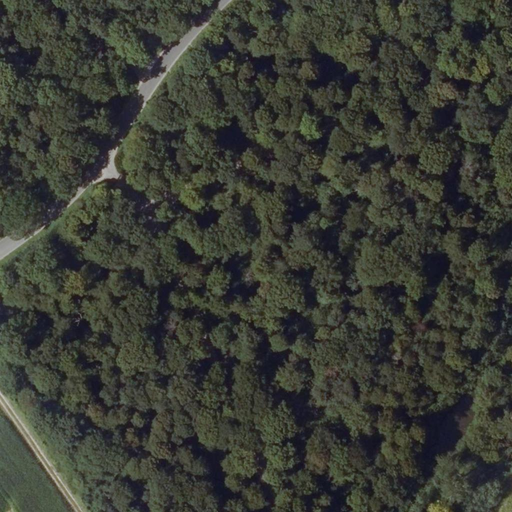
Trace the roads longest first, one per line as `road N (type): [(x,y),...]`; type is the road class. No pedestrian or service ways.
road 1 (track): [(142,212),(478,64),(511,61)]
road 2 (track): [(259,511),(142,212),(98,160)]
road 3 (tertiary): [(0,252),(74,193),(191,31),(226,0)]
road 4 (track): [(154,78),(88,38),(51,0)]
road 5 (track): [(0,405),(75,511)]
